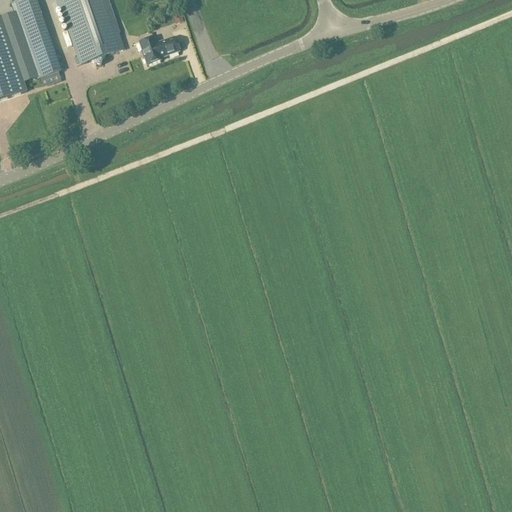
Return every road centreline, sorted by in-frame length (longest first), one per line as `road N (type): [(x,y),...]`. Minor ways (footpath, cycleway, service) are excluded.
road 1 (track): [(0,216),(511,13)]
road 2 (unclassified): [(0,180),(330,35)]
road 3 (unclassified): [(330,35),(448,0)]
